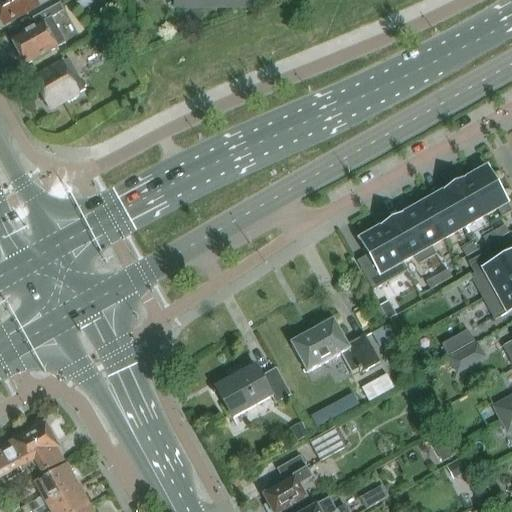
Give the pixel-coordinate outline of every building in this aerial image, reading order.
[(0,0),(0,21),(1,21),(4,26),(40,6),(36,0),(0,0)] [(117,8),(112,0),(72,0),(79,13),(96,4),(102,15),(112,11),(117,8)] [(59,4),(32,19),(36,26),(11,40),(18,52),(17,56),(20,62),(24,63),(26,66),(65,44),(51,18),(63,12),(59,4)] [(114,42),(103,47),(110,60),(120,54),(114,42)] [(33,80),(50,110),(85,90),(68,60),(33,80)] [(487,169),(465,181),(485,217),(497,210),(502,218),(511,213),(487,169)] [(465,181),(444,193),(464,229),(485,217),(465,181)] [(464,229),(444,193),(423,205),(443,240),(464,229)] [(423,205),(402,217),(427,261),(436,256),(431,247),(443,240),(423,205)] [(418,266),(427,261),(402,217),(381,228),(401,264),(402,264),(414,257),(418,266)] [(494,233),(498,240),(509,234),(504,226),(494,233)] [(401,264),(381,228),(359,241),(368,256),(357,262),(373,291),(407,272),(402,264),(401,264)] [(483,239),(487,246),(498,240),(494,233),(483,239)] [(462,250),(466,258),(477,252),(473,244),(462,250)] [(511,254),(496,263),(490,252),(468,264),(474,275),(470,277),(482,299),(511,282),(511,254)] [(448,271),(436,277),(441,285),(452,279),(448,271)] [(426,283),(430,291),(441,285),(436,277),(426,283)] [(511,282),(482,299),(494,321),(511,311),(511,282)] [(396,316),(390,306),(382,311),(387,321),(396,316)] [(364,336),(353,342),(347,345),(333,320),(329,322),(328,319),(316,325),(318,328),(289,344),(306,375),(341,356),(351,376),(359,372),(360,374),(361,373),(362,374),(380,364),(364,336)] [(389,325),(372,334),(379,348),(396,339),(389,325)] [(467,332),(442,346),(449,358),(474,344),(467,332)] [(451,361),(457,373),(483,359),(476,346),(451,361)] [(291,397),(276,369),(273,371),(261,377),(255,366),(238,376),(231,380),(215,388),(236,427),(237,426),(233,418),(244,412),(244,413),(271,398),(275,406),(276,405),(276,404),(290,397),(291,397)] [(393,391),(386,377),(362,391),(369,404),(393,391)] [(420,383),(402,393),(407,401),(412,402),(426,394),(420,383)] [(511,398),(494,408),(501,421),(511,414),(511,398)] [(511,414),(501,421),(508,433),(511,430),(511,414)] [(308,437),(302,424),(289,430),(296,443),(308,437)] [(28,481),(39,475),(40,476),(54,468),(62,464),(56,452),(59,450),(57,446),(55,448),(52,444),(55,442),(49,432),(47,433),(44,428),(42,429),(41,427),(15,441),(16,443),(15,444),(9,448),(24,474),(24,473),(28,481)] [(319,463),(345,449),(334,429),(308,443),(319,463)] [(430,440),(433,445),(444,438),(441,433),(430,440)] [(0,486),(2,485),(3,485),(9,496),(27,485),(22,475),(24,474),(9,448),(1,452),(0,450),(0,486)] [(268,511),(287,511),(307,501),(300,487),(311,481),(305,470),(306,469),(300,458),(278,470),(284,482),(262,494),(267,502),(264,504),(268,511)] [(462,461),(451,467),(456,477),(467,470),(462,461)] [(21,511),(33,511),(77,487),(72,478),(73,475),(70,470),(67,469),(65,466),(33,485),(40,498),(20,510),(21,511)] [(77,487),(33,511),(81,511),(88,508),(87,506),(90,505),(84,495),(82,496),(81,495),(85,493),(85,491),(80,494),(77,487)] [(360,499),(366,509),(381,500),(375,490),(360,499)] [(345,511),(344,508),(336,511),(329,499),(306,511),(345,511)]
